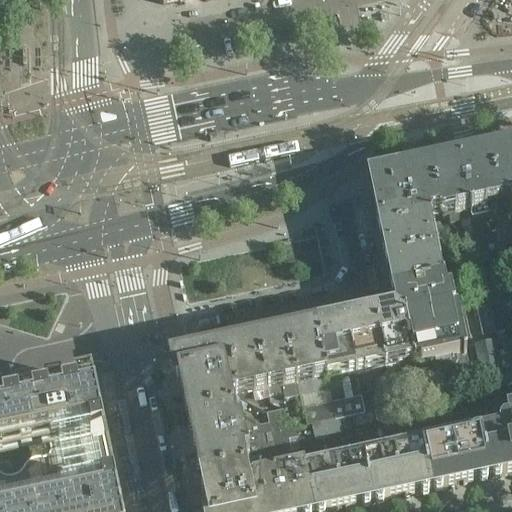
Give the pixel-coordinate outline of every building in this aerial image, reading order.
[(511,155),(489,160),(498,200),(511,197),(511,202),(511,155)] [(498,200),(489,160),(460,167),(470,213),(486,210),(485,206),(499,203),(498,200)] [(470,213),(460,167),(430,173),(439,212),(438,212),(439,216),(453,213),(454,217),(470,213)] [(439,212),(430,173),(401,179),(411,226),(425,223),(427,223),(425,215),(438,212),(439,212)] [(411,226),(401,179),(372,185),(383,237),(412,230),(411,226)] [(436,258),(433,242),(429,243),(425,223),(411,226),(412,230),(383,237),(389,267),(432,258),(433,259),(436,258)] [(496,245),(495,237),(483,239),(485,247),(496,245)] [(485,251),(485,247),(483,239),(467,242),(469,250),(469,254),(477,253),(485,251)] [(469,250),(467,242),(455,245),(457,253),(469,250)] [(498,252),(496,245),(485,247),(485,251),(486,255),(498,252)] [(470,258),(469,254),(469,250),(457,253),(458,261),(470,258)] [(488,263),(486,255),(485,251),(477,253),(480,265),(488,263)] [(480,265),(477,253),(469,254),(470,258),(472,266),(480,265)] [(443,287),(440,273),(436,274),(433,259),(432,258),(389,267),(396,298),(451,287),(451,286),(443,287)] [(484,294),(481,279),(466,282),(469,297),(484,294)] [(495,295),(493,283),(483,285),(485,295),(486,297),(495,295)] [(462,337),(461,333),(461,331),(460,327),(460,325),(459,325),(458,321),(459,321),(459,319),(458,319),(457,314),(458,314),(457,312),(456,312),(451,287),(396,298),(400,318),(404,321),(413,365),(416,381),(468,370),(465,356),(466,356),(465,350),(465,348),(464,349),(463,344),(464,344),(463,343),(462,339),(463,339),(462,337)] [(488,306),(486,297),(485,295),(474,297),(476,309),(488,306)] [(498,307),(495,295),(486,297),(488,306),(488,309),(498,307)] [(413,365),(404,321),(400,318),(374,323),(384,371),(413,365)] [(384,371),(374,323),(346,329),(356,377),(384,371)] [(494,334),(492,324),(491,323),(480,325),(482,337),(494,334)] [(356,377),(346,329),(316,335),(326,382),(326,383),(356,377)] [(326,382),(316,335),(286,341),(295,385),(296,384),(311,381),(311,385),(326,382)] [(509,350),(507,338),(495,341),(498,352),(509,350)] [(295,385),(286,341),(257,348),(266,391),(267,391),(281,387),(282,391),(297,388),(296,384),(295,385)] [(266,391),(257,348),(228,354),(234,383),(231,383),(234,397),(252,394),(253,397),(267,394),(267,391),(266,391)] [(234,397),(231,383),(234,383),(228,354),(173,365),(177,383),(182,382),(191,423),(230,414),(227,401),(235,400),(234,397)] [(511,385),(511,372),(503,375),(505,387),(507,386),(511,385)] [(0,511),(120,511),(105,440),(93,382),(33,395),(0,401),(0,511)] [(507,386),(505,387),(495,389),(497,397),(509,394),(507,386)] [(497,397),(495,389),(484,391),(485,399),(497,397)] [(407,408),(405,398),(390,401),(392,411),(394,411),(407,408)] [(455,406),(453,398),(441,400),(443,408),(455,406)] [(443,408),(441,400),(430,403),(431,411),(443,408)] [(364,417),(362,407),(361,401),(331,408),(333,414),(335,423),(336,423),(364,417)] [(392,411),(390,401),(376,404),(378,414),(383,413),(392,411)] [(378,414),(376,404),(362,407),(364,417),(371,416),(378,414)] [(394,411),(392,411),(383,413),(384,421),(396,419),(394,411)] [(285,425),(282,413),(274,415),(277,427),(281,426),(285,425)] [(383,413),(378,414),(371,416),(373,423),(384,421),(383,413)] [(244,442),(240,426),(236,427),(234,415),(231,414),(230,414),(191,423),(197,452),(244,442)] [(335,423),(333,414),(320,417),(322,426),(324,425),(335,423)] [(511,414),(506,416),(507,421),(502,422),(499,427),(500,431),(492,432),(493,437),(480,439),(490,482),(511,477),(511,414)] [(277,427),(274,415),(266,417),(269,429),(277,427)] [(293,423),(285,425),(281,426),(283,434),(295,431),(293,423)] [(336,423),(335,423),(324,425),(326,433),(337,431),(336,423)] [(324,425),(322,426),(312,428),(314,436),(326,433),(324,425)] [(284,442),(283,434),(281,426),(277,427),(269,429),(272,445),(284,442)] [(297,439),(295,431),(283,434),(284,442),(288,441),(297,439)] [(490,482),(480,439),(468,442),(467,438),(450,441),(460,488),(490,482)] [(291,453),(288,441),(284,442),(272,445),(275,456),(291,453)] [(460,488),(450,441),(433,445),(434,449),(422,452),(431,494),(460,488)] [(246,471),(243,459),(247,458),(244,442),(197,452),(203,481),(242,473),(242,474),(244,473),(246,471)] [(431,494),(422,452),(409,454),(408,450),(391,454),(401,501),(431,494)] [(401,501),(391,454),(374,457),(375,462),(363,464),(372,507),(401,501)] [(348,511),(372,507),(363,464),(350,467),(349,463),(333,466),(342,511),(348,511)] [(342,511),(333,466),(316,470),(317,474),(304,477),(311,511),(342,511)] [(250,511),(248,502),(255,501),(251,485),(245,486),(242,474),(242,473),(203,481),(209,511),(250,511)] [(311,511),(304,477),(291,480),(290,475),(274,479),(280,511),(311,511)] [(280,511),(274,479),(258,482),(259,484),(251,485),(255,501),(248,502),(250,511),(280,511)]
